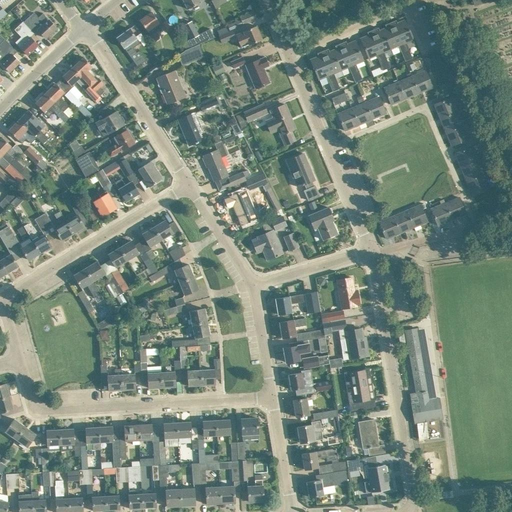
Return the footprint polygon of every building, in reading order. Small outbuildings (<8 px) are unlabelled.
[(183,0),(184,1),(188,9),(201,3),(200,2),(203,0),(183,0)] [(241,19),(227,25),(229,30),(257,18),(254,11),(240,17),(241,19)] [(147,31),(155,42),(160,38),(156,32),(161,28),(158,23),(159,22),(152,12),(140,21),(147,31)] [(32,31),(34,34),(38,30),(45,38),(56,28),(43,13),(38,18),(34,13),(24,22),(23,22),(32,31)] [(414,40),(405,19),(397,23),(401,32),(398,33),(400,39),(397,40),(399,46),(405,61),(412,58),(406,43),(414,40)] [(401,32),(397,23),(396,20),(385,25),(386,27),(382,29),(391,49),(399,46),(397,40),(400,39),(398,33),(401,32)] [(166,21),(161,24),(166,33),(171,29),(166,21)] [(38,45),(28,34),(32,31),(23,22),(14,30),(21,37),(15,42),(27,55),(38,45)] [(191,22),(184,26),(191,39),(197,35),(191,22)] [(261,38),(258,31),(256,27),(257,27),(257,26),(236,35),(241,47),(262,39),(262,38),(261,38)] [(124,48),(137,66),(146,60),(142,54),(141,55),(139,51),(136,52),(133,48),(140,43),(135,37),(129,28),(116,38),(124,48)] [(391,49),(382,29),(379,30),(378,28),(367,32),(368,35),(372,44),(375,43),(377,48),(381,47),(384,52),(391,49)] [(232,31),(219,37),(222,43),(234,38),(232,31)] [(0,62),(2,65),(9,73),(20,62),(13,55),(9,51),(14,47),(5,39),(0,33),(0,62)] [(384,52),(381,47),(377,48),(375,43),(372,44),(368,35),(360,38),(368,59),(377,55),(383,70),(390,67),(384,52)] [(188,42),(191,47),(178,55),(182,66),(204,57),(198,42),(196,38),(188,42)] [(364,61),(355,40),(347,44),(350,53),(348,55),(350,60),(346,61),(349,67),(355,82),(362,79),(356,64),(364,61)] [(350,53),(347,44),(346,41),(335,46),(336,48),(332,50),(341,70),(349,67),(346,61),(350,60),(348,55),(350,53)] [(341,70),(332,50),(329,51),(328,49),(317,54),(318,56),(322,66),(325,64),(327,70),(331,68),(334,73),(341,70)] [(334,73),(331,68),(327,70),(325,64),(322,66),(318,56),(310,59),(318,80),(327,76),(333,91),(340,89),(334,73)] [(84,57),(74,66),(100,95),(104,91),(100,87),(103,84),(98,78),(96,80),(87,70),(92,66),(84,57)] [(255,89),(263,85),(269,82),(265,71),(264,72),(262,68),(268,66),(265,57),(245,66),(255,89)] [(242,58),(231,62),(233,68),(244,64),(242,58)] [(71,85),(76,80),(95,101),(99,96),(100,95),(74,66),(63,77),(71,85)] [(421,72),(412,76),(419,93),(432,87),(425,70),(425,71),(423,67),(420,69),(421,72)] [(166,104),(167,105),(185,97),(174,71),(156,78),(156,79),(156,78),(161,89),(162,88),(164,92),(163,92),(168,103),(166,104)] [(405,99),(419,93),(412,76),(411,76),(410,73),(406,75),(407,78),(398,82),(405,99)] [(384,88),(391,105),(405,99),(398,82),(397,79),(393,81),(394,84),(384,88)] [(50,89),(46,93),(54,102),(58,106),(62,110),(64,111),(69,117),(71,116),(70,115),(74,111),(69,106),(60,96),(64,92),(63,90),(56,83),(55,84),(54,83),(53,83),(49,87),(49,88),(50,89)] [(74,86),(70,90),(77,99),(84,106),(89,101),(82,94),(82,95),(74,86)] [(84,106),(77,99),(70,90),(65,95),(79,110),(86,118),(90,121),(94,117),(84,106)] [(373,94),(375,99),(365,103),(372,119),(386,113),(379,97),(377,92),(373,94)] [(46,93),(35,103),(42,110),(44,112),(48,116),(53,111),(58,106),(54,102),(46,93)] [(216,97),(215,97),(199,104),(203,112),(218,106),(220,109),(228,106),(222,93),(216,96),(216,97)] [(440,118),(457,111),(451,97),(434,104),(440,118)] [(358,125),(372,119),(365,103),(351,108),(358,125)] [(278,130),(281,136),(285,145),(295,141),(291,131),(295,129),(285,104),(270,110),(273,117),(265,120),(270,134),(278,130)] [(58,106),(53,111),(57,114),(62,110),(58,106)] [(104,127),(108,134),(124,125),(116,111),(110,114),(105,106),(91,120),(95,126),(96,124),(99,130),(104,127)] [(264,106),(244,115),(247,122),(267,113),(264,106)] [(358,125),(351,108),(338,114),(344,131),(358,125)] [(29,110),(19,120),(36,137),(42,143),(43,144),(49,138),(40,130),(45,126),(29,110)] [(440,118),(446,132),(463,125),(466,123),(464,120),(461,121),(457,111),(440,118)] [(194,114),(179,121),(190,147),(196,144),(196,145),(199,143),(198,142),(205,139),(194,114)] [(22,134),(31,143),(36,137),(19,120),(9,131),(17,139),(22,134)] [(446,132),(452,146),(469,139),(463,125),(446,132)] [(127,130),(115,137),(109,140),(113,146),(107,150),(110,156),(134,143),(127,130)] [(24,152),(15,143),(12,147),(2,137),(0,139),(0,154),(30,182),(35,175),(26,166),(24,167),(14,157),(19,153),(24,159),(27,155),(24,152)] [(228,175),(221,157),(227,155),(221,141),(214,144),(217,150),(203,156),(204,157),(202,158),(204,163),(206,162),(214,181),(216,180),(221,191),(245,181),(244,179),(249,177),(247,171),(242,174),(229,179),(228,175)] [(472,146),(455,153),(461,167),(477,160),(480,158),(479,155),(476,156),(472,146)] [(27,155),(42,170),(44,171),(49,166),(29,147),(24,152),(27,155)] [(89,151),(75,159),(85,177),(99,169),(89,151)] [(130,153),(124,157),(133,173),(138,170),(138,169),(140,168),(131,156),(130,153)] [(315,180),(306,160),(304,153),(286,161),(297,186),(304,183),(307,189),(304,190),(308,200),(319,196),(315,186),(313,187),(311,181),(315,180)] [(0,154),(0,164),(11,174),(15,169),(10,164),(0,154)] [(107,175),(120,167),(126,177),(133,173),(124,157),(103,169),(102,169),(106,175),(107,175)] [(485,168),(482,169),(477,160),(461,167),(467,181),(483,174),(483,173),(487,171),(485,168)] [(151,161),(140,168),(138,169),(138,170),(150,187),(162,179),(151,161)] [(111,182),(107,175),(106,175),(102,169),(103,169),(103,168),(94,173),(103,187),(111,182)] [(0,170),(0,181),(3,184),(9,178),(0,170)] [(467,181),(473,195),(489,188),(486,180),(491,178),(488,172),(483,174),(467,181)] [(263,176),(247,183),(250,190),(266,183),(263,176)] [(139,193),(134,185),(132,182),(125,186),(121,180),(115,183),(126,201),(139,193)] [(272,190),(266,193),(275,211),(276,211),(279,217),(284,214),(281,208),(272,190)] [(102,216),(103,215),(116,207),(106,191),(99,196),(100,198),(94,202),(96,205),(88,210),(93,219),(101,214),(102,216)] [(233,205),(238,217),(242,225),(250,221),(250,222),(252,221),(252,220),(257,218),(245,191),(225,200),(228,207),(233,205)] [(73,197),(68,200),(76,212),(77,214),(84,225),(89,222),(84,213),(81,209),(73,197)] [(445,203),(452,220),(466,214),(459,197),(445,203)] [(314,201),(308,204),(311,210),(317,208),(314,201)] [(445,203),(431,209),(438,226),(452,220),(445,203)] [(413,227),(427,221),(422,209),(420,205),(407,211),(413,227)] [(334,220),(331,215),(328,207),(308,216),(314,231),(318,229),(323,240),(337,234),(332,221),(334,220)] [(60,211),(54,214),(60,225),(54,228),(61,240),(62,240),(63,241),(69,238),(68,236),(73,233),(66,221),(60,211)] [(407,211),(393,216),(400,233),(413,227),(407,211)] [(40,216),(48,229),(54,226),(46,213),(40,216)] [(77,214),(66,221),(73,233),(78,230),(79,232),(85,229),(83,227),(84,226),(84,225),(77,214)] [(43,232),(48,229),(40,216),(35,220),(43,232)] [(273,231),(286,225),(282,216),(262,224),(266,233),(257,237),(258,238),(252,240),(257,252),(263,250),(267,260),(276,256),(278,256),(278,255),(282,253),(273,231)] [(393,216),(379,222),(386,239),(400,233),(393,216)] [(154,227),(161,240),(173,233),(165,220),(154,227)] [(28,223),(24,226),(33,241),(40,253),(45,250),(46,252),(52,249),(50,247),(51,246),(46,237),(44,235),(44,234),(38,238),(37,235),(38,235),(33,227),(31,228),(28,223)] [(20,246),(13,233),(8,225),(3,229),(15,249),(20,246)] [(142,234),(150,246),(161,240),(154,227),(142,234)] [(3,229),(0,230),(0,235),(10,252),(15,249),(3,229)] [(285,238),(286,241),(290,250),(298,247),(293,234),(285,238)] [(33,241),(21,248),(28,260),(40,253),(33,241)] [(131,241),(119,248),(127,261),(139,254),(131,241)] [(169,252),(174,261),(179,258),(185,255),(181,245),(178,246),(169,252)] [(108,254),(116,267),(127,261),(119,248),(108,254)] [(150,250),(146,252),(150,260),(155,257),(150,250)] [(140,281),(149,276),(157,271),(150,260),(146,252),(140,256),(147,268),(136,274),(140,281)] [(18,266),(13,257),(11,254),(0,261),(7,273),(12,269),(14,270),(16,270),(17,269),(17,267),(18,266)] [(179,258),(174,261),(157,271),(149,276),(152,282),(171,270),(172,271),(174,270),(179,282),(193,277),(188,264),(183,266),(179,258)] [(97,261),(85,268),(93,281),(104,274),(97,261)] [(101,294),(93,281),(85,268),(74,275),(82,288),(87,285),(95,298),(101,294)] [(117,269),(111,273),(123,292),(128,288),(117,269)] [(106,276),(110,283),(107,284),(115,297),(116,296),(122,305),(127,302),(121,293),(123,292),(111,273),(106,276)] [(198,289),(193,277),(179,282),(184,295),(198,289)] [(337,280),(339,290),(342,309),(357,306),(357,305),(360,304),(357,291),(354,291),(352,277),(337,280)] [(77,293),(87,309),(89,313),(94,310),(82,290),(77,293)] [(317,291),(304,293),(307,313),(320,311),(317,291)] [(290,304),(304,302),(303,294),(275,299),(278,315),(291,312),(290,304)] [(164,309),(166,317),(186,311),(184,303),(176,306),(164,309)] [(207,321),(204,308),(190,311),(192,324),(207,321)] [(321,315),(322,322),(344,318),(342,311),(321,315)] [(113,314),(108,318),(112,325),(118,323),(113,314)] [(289,321),(279,322),(282,338),(292,337),(296,336),(297,336),(296,333),(295,327),(306,325),(305,318),(293,320),(289,321)] [(322,324),(323,329),(324,335),(332,334),(331,330),(345,328),(344,320),(322,324)] [(207,321),(192,324),(195,338),(209,335),(207,321)] [(147,331),(148,338),(164,334),(162,328),(147,331)] [(368,355),(367,348),(365,337),(363,338),(362,328),(343,332),(347,349),(341,350),(343,359),(352,358),(359,357),(368,355)] [(417,328),(405,330),(416,392),(410,393),(415,423),(442,418),(439,398),(429,399),(417,328)] [(111,338),(118,334),(115,329),(108,333),(111,338)] [(325,337),(324,335),(323,329),(298,333),(300,341),(307,340),(325,337)] [(308,344),(307,340),(300,341),(297,342),(288,343),(289,347),(284,348),(285,355),(283,356),(284,361),(286,361),(286,362),(296,361),(299,360),(297,352),(309,350),(308,344)] [(200,351),(200,346),(197,346),(197,345),(179,346),(180,361),(181,370),(186,369),(185,349),(187,349),(187,351),(200,350),(200,351)] [(148,374),(148,371),(146,371),(145,350),(140,350),(140,361),(141,372),(141,383),(148,383),(148,374)] [(317,358),(317,357),(302,359),(303,367),(318,365),(318,364),(327,363),(326,356),(317,358)] [(341,358),(329,360),(330,368),(342,366),(341,358)] [(109,390),(122,390),(121,375),(120,368),(114,369),(115,376),(109,376),(109,373),(106,373),(106,365),(100,365),(102,383),(108,383),(109,390)] [(220,369),(201,370),(202,385),(215,384),(215,379),(221,379),(220,369)] [(359,371),(344,373),(346,381),(350,381),(353,402),(349,403),(351,410),(360,409),(365,408),(375,406),(375,405),(374,406),(372,399),(370,399),(366,378),(369,377),(367,370),(369,370),(369,369),(359,371)] [(201,370),(188,371),(188,386),(202,385),(201,370)] [(311,378),(309,371),(288,375),(291,390),(303,388),(302,379),(311,378)] [(175,386),(174,372),(161,373),(162,387),(175,386)] [(162,387),(161,373),(148,374),(148,383),(149,388),(162,387)] [(122,390),(135,389),(134,374),(121,375),(122,390)] [(314,382),(315,386),(306,387),(307,395),(318,393),(317,391),(332,389),(330,380),(314,382)] [(0,399),(10,397),(8,391),(9,390),(10,388),(9,385),(7,384),(6,385),(6,384),(0,385),(0,399)] [(13,409),(10,397),(0,399),(0,412),(3,412),(13,409)] [(293,400),(296,417),(309,415),(306,398),(293,400)] [(337,416),(335,410),(312,414),(313,420),(334,417),(337,416)] [(243,435),(243,440),(251,439),(250,434),(258,434),(257,418),(241,419),(242,435),(243,435)] [(5,432),(16,439),(25,427),(14,419),(5,432)] [(374,419),(358,422),(362,449),(368,448),(369,455),(385,452),(384,445),(379,446),(374,419)] [(203,421),(204,436),(217,435),(216,420),(203,421)] [(229,420),(216,420),(217,435),(230,435),(229,420)] [(297,428),(295,428),(296,435),(299,435),(300,441),(300,443),(310,441),(314,440),(322,439),(319,421),(311,422),(311,425),(307,425),(297,427),(297,428)] [(177,423),(178,438),(191,437),(190,422),(177,423)] [(172,438),(173,444),(178,444),(178,438),(177,423),(164,423),(164,439),(172,438)] [(151,424),(138,425),(139,440),(152,440),(151,424)] [(139,440),(138,425),(124,426),(125,441),(132,441),(133,445),(139,444),(139,440)] [(99,443),(113,442),(112,426),(98,427),(99,443)] [(36,435),(25,427),(16,439),(27,447),(36,435)] [(93,450),(100,449),(99,443),(98,427),(86,428),(87,443),(93,443),(93,450)] [(73,429),(59,430),(60,445),(74,444),(74,442),(73,429)] [(47,430),(47,440),(47,446),(60,445),(59,430),(47,430)] [(341,436),(327,438),(328,445),(342,443),(341,436)] [(159,442),(161,465),(168,465),(168,464),(165,464),(164,441),(159,442)] [(152,466),(159,465),(161,465),(159,442),(152,442),(153,456),(154,456),(154,465),(152,465),(152,466)] [(238,443),(239,460),(252,460),(252,458),(245,459),(244,442),(238,442),(238,443)] [(311,452),(302,454),(304,470),(318,467),(316,459),(326,457),(327,461),(332,460),(332,463),(320,465),(322,474),(333,472),(333,471),(347,469),(345,461),(338,462),(336,448),(315,452),(311,452)] [(364,482),(364,483),(366,493),(391,489),(389,478),(387,478),(385,464),(377,466),(377,465),(375,465),(375,466),(368,467),(367,464),(364,465),(363,458),(346,461),(348,469),(359,467),(359,469),(360,472),(362,474),(363,478),(368,477),(369,481),(364,482)] [(239,460),(233,461),(231,461),(232,482),(239,481),(238,460),(239,460)] [(252,460),(239,460),(240,481),(247,480),(246,464),(252,464),(252,460)] [(193,484),(200,484),(199,463),(192,463),(193,484)] [(168,465),(161,465),(159,465),(159,472),(160,472),(161,486),(167,486),(166,472),(168,472),(168,465)] [(122,467),(122,468),(123,482),(129,482),(129,481),(141,480),(140,466),(122,467)] [(85,469),(86,484),(93,484),(92,475),(104,474),(104,468),(101,468),(86,469),(85,469)] [(117,482),(123,482),(122,468),(120,468),(114,468),(104,468),(104,474),(116,473),(117,482)] [(85,469),(82,470),(80,470),(67,471),(68,481),(80,480),(81,484),(86,484),(85,469)] [(333,472),(322,474),(315,475),(316,480),(306,482),(309,497),(323,494),(322,487),(335,485),(347,483),(345,470),(333,472)] [(44,486),(50,486),(49,471),(43,472),(31,472),(31,476),(43,476),(44,486)] [(247,486),(248,502),(264,501),(262,475),(255,475),(256,486),(247,486)] [(56,484),(55,484),(55,486),(56,499),(56,503),(56,511),(69,511),(69,498),(62,498),(62,496),(64,496),(63,480),(56,480),(56,484)] [(220,502),(220,503),(221,503),(220,486),(206,487),(207,504),(214,504),(214,502),(220,502)] [(234,486),(220,486),(221,503),(221,502),(228,501),(228,503),(235,503),(234,486)] [(194,488),(180,489),(181,506),(182,506),(182,504),(188,504),(188,505),(195,505),(194,488)] [(181,506),(180,489),(166,489),(167,507),(174,506),(174,504),(180,504),(181,506)] [(129,490),(129,494),(129,509),(143,508),(142,494),(135,494),(135,490),(129,490)] [(451,490),(426,493),(427,500),(452,497),(451,490)] [(46,511),(46,504),(45,499),(39,500),(38,491),(31,491),(31,494),(32,494),(32,511),(46,511)] [(156,507),(155,497),(155,493),(142,494),(143,508),(156,507)] [(19,511),(32,511),(32,494),(31,494),(18,495),(19,511)] [(119,509),(119,495),(105,496),(106,510),(119,509)] [(106,510),(105,496),(92,497),(93,511),(106,510)] [(82,497),(69,498),(69,511),(72,511),(83,511),(82,497)] [(0,511),(6,511),(8,506),(9,502),(0,500),(0,511)]
